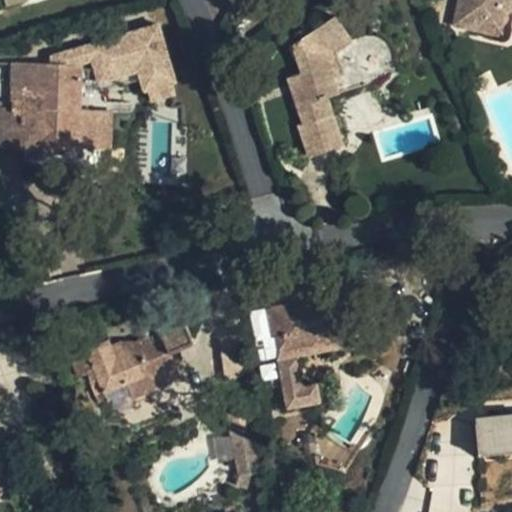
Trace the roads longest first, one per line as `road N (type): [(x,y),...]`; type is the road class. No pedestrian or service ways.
road 1 (residential): [(388,511),(486,226)]
road 2 (residential): [(0,319),(279,249)]
road 3 (residential): [(193,0),(225,62),(279,249)]
road 4 (residential): [(279,249),(486,226)]
